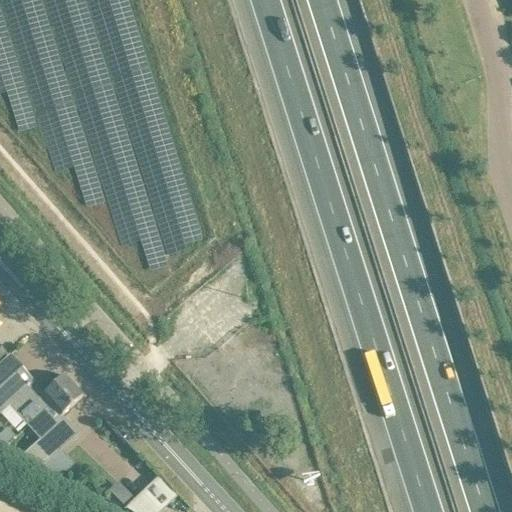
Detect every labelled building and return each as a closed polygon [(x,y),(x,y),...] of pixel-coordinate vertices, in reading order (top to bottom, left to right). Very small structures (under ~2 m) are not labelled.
[(0,367),(0,413),(9,406),(29,427),(35,422),(34,421),(39,416),(36,413),(40,410),(34,404),(43,395),(33,383),(10,358),(0,367)] [(62,417),(83,397),(65,376),(44,395),(43,395),(34,404),(40,410),(36,413),(39,416),(34,421),(35,422),(48,436),(50,434),(65,420),(62,417)] [(284,437),(274,416),(255,425),(265,447),(284,437)] [(135,511),(164,511),(180,496),(160,476),(130,507),(135,511)] [(111,490),(127,507),(136,499),(120,482),(111,490)]
